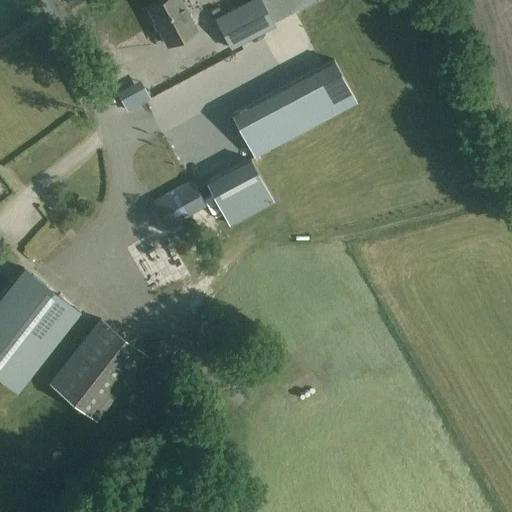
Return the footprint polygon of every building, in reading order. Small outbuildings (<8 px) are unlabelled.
[(168,44),(195,30),(179,0),(159,0),(148,6),(168,44)] [(273,25),(260,0),(252,0),(216,19),(231,47),(273,25)] [(333,60),(232,114),(254,156),(355,102),(333,60)] [(458,146),(288,161),(291,199),(462,184),(458,146)] [(273,200),(250,158),(206,182),(229,224),(273,200)] [(153,201),(166,225),(167,227),(206,205),(192,180),(153,201)] [(0,298),(0,375),(17,389),(80,311),(25,267),(0,298)] [(54,380),(99,414),(148,349),(103,315),(54,380)]
